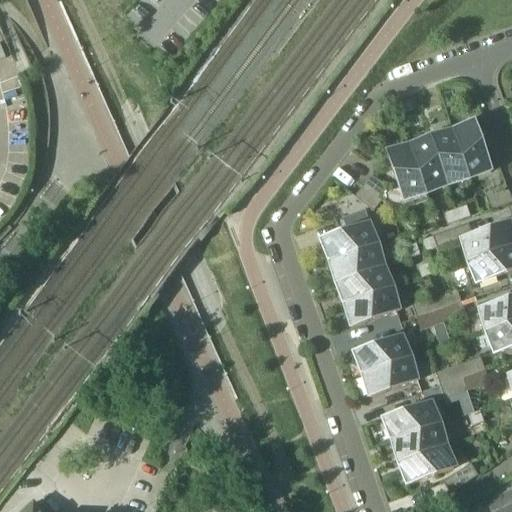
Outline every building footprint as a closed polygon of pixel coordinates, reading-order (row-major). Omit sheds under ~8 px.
[(452,131),(451,132),(467,177),(488,171),(489,173),(490,172),(474,125),(453,133),(452,131)] [(446,184),(467,177),(451,132),(451,133),(430,141),(446,186),(447,185),(446,184)] [(408,146),(424,191),(445,184),(445,186),(446,186),(430,141),(410,148),(409,146),(408,146)] [(428,203),(424,191),(408,146),(408,147),(408,148),(387,156),(397,185),(386,189),(371,177),(363,188),(381,202),(395,213),(428,203)] [(373,213),(381,202),(363,188),(354,198),(373,213)] [(511,202),(508,191),(485,199),(490,211),(511,203),(511,202)] [(455,211),(459,222),(470,218),(466,207),(455,211)] [(448,226),(459,222),(455,211),(444,215),(448,226)] [(370,226),(369,224),(322,241),(329,263),(327,263),(328,264),(375,247),(368,227),(370,226)] [(461,266),(511,248),(511,238),(507,225),(472,237),(468,226),(440,235),(421,242),(425,253),(446,246),(448,250),(462,245),(468,261),(460,263),(461,266)] [(420,256),(416,244),(404,248),(408,260),(420,256)] [(383,268),(375,247),(328,264),(328,265),(330,264),(337,285),(385,268),(384,267),(383,268)] [(469,288),(511,273),(511,248),(461,266),(469,288)] [(433,275),(429,264),(417,268),(421,279),(433,275)] [(385,268),(337,285),(344,306),(342,306),(343,307),(390,290),(383,270),(385,269),(385,268)] [(398,311),(390,290),(343,307),(343,308),(345,307),(352,329),(400,312),(399,311),(398,311)] [(457,291),(434,299),(438,311),(461,304),(457,291)] [(438,311),(434,299),(412,307),(416,319),(438,311)] [(480,313),(487,333),(511,324),(511,299),(478,312),(478,313),(480,313)] [(438,311),(443,325),(466,317),(461,304),(438,311)] [(443,325),(438,311),(416,319),(421,332),(443,325)] [(511,324),(487,333),(494,354),(492,354),(493,356),(511,349),(511,324)] [(360,376),(361,377),(409,360),(401,340),(403,339),(403,338),(355,354),(362,376),(360,376)] [(480,359),(458,367),(462,380),(485,372),(480,359)] [(416,381),(409,360),(361,377),(361,378),(362,377),(370,399),(418,382),(418,381),(416,381)] [(462,380),(458,367),(435,375),(440,388),(462,380)] [(485,372),(462,380),(467,393),(489,385),(485,372)] [(467,393),(462,380),(440,388),(444,400),(467,393)] [(390,443),(438,426),(431,406),(432,405),(432,403),(384,420),(391,442),(390,442),(390,443)] [(468,416),(474,414),(471,406),(462,409),(465,417),(468,416)] [(484,423),(480,412),(468,416),(472,427),(484,423)] [(445,447),(438,426),(390,443),(390,444),(392,443),(399,464),(447,447),(447,446),(445,447)] [(405,487),(453,470),(446,449),(447,448),(447,447),(399,464),(406,485),(405,485),(405,487)] [(477,477),(470,465),(442,483),(450,495),(477,477)] [(511,511),(511,490),(487,503),(491,511),(511,511)]
